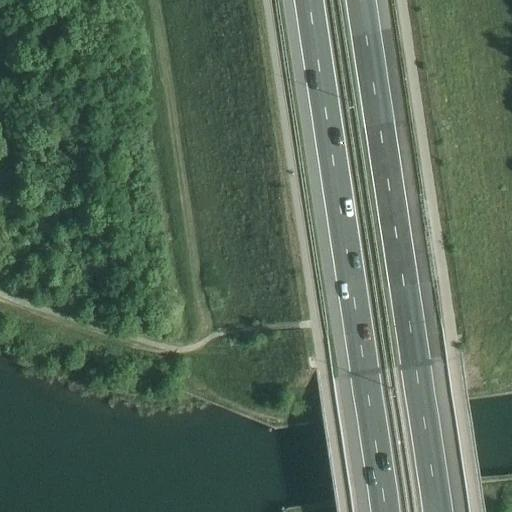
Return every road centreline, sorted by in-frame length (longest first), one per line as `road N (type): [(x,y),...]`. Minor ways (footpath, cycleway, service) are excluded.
road 1 (motorway): [(437,511),(359,0)]
road 2 (motorway): [(308,0),(384,511)]
